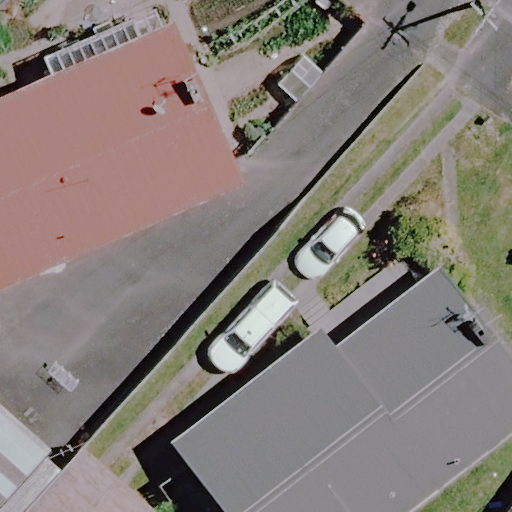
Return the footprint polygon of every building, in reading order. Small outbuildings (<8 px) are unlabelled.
[(0,4),(0,24),(10,15),(0,4)] [(0,297),(243,179),(165,16),(0,95),(0,297)] [(413,511),(511,434),(511,385),(416,264),(175,455),(220,511),(413,511)] [(0,504),(46,453),(0,411),(0,504)] [(144,511),(147,509),(68,446),(14,511),(144,511)]
